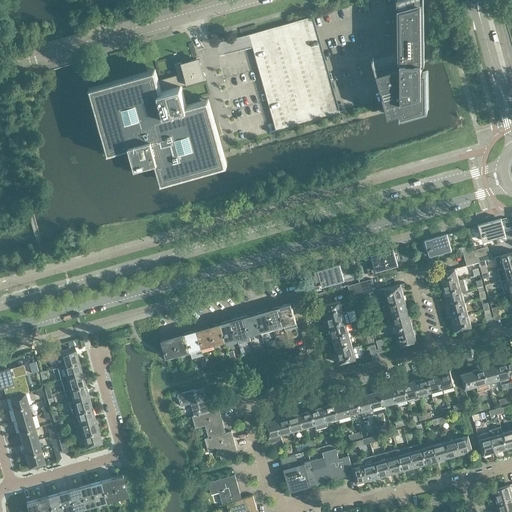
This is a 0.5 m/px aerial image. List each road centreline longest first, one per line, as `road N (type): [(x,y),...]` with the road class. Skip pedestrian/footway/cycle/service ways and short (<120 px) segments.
road 1 (tertiary): [(0,332),(508,189)]
road 2 (tertiary): [(502,166),(0,307)]
road 3 (unclassified): [(0,70),(247,0)]
road 4 (residential): [(324,383),(297,292),(175,326)]
road 5 (unclassified): [(13,485),(121,454),(95,358)]
road 6 (residential): [(298,510),(274,500),(247,403),(324,383)]
road 7 (residential): [(449,351),(427,262),(408,267),(431,356)]
road 8 (residential): [(298,510),(474,473)]
road 9 (unclassified): [(511,119),(479,0)]
